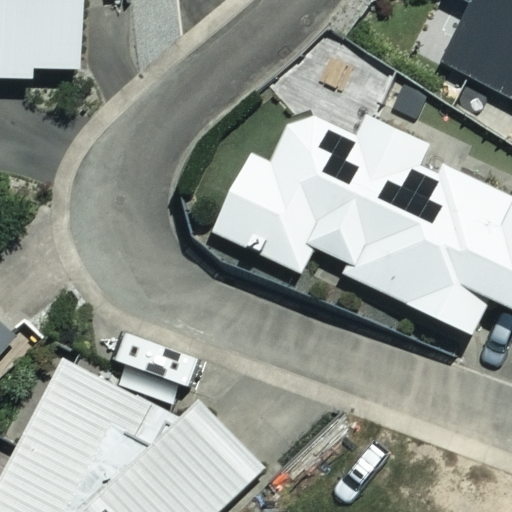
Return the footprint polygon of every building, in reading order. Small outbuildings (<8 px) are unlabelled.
[(0,0),(0,76),(80,77),(80,0),(0,0)] [(511,0),(460,0),(472,6),(443,63),(511,99),(511,0)] [(301,272),(314,244),(351,261),(344,275),(471,333),(488,298),(511,308),(511,198),(419,156),(425,144),(366,117),(356,138),(294,109),(270,161),(247,150),(210,231),(301,272)] [(0,353),(14,339),(0,325),(0,353)] [(174,421),(64,358),(6,459),(0,455),(0,511),(214,511),(260,470),(196,401),(174,421)]
